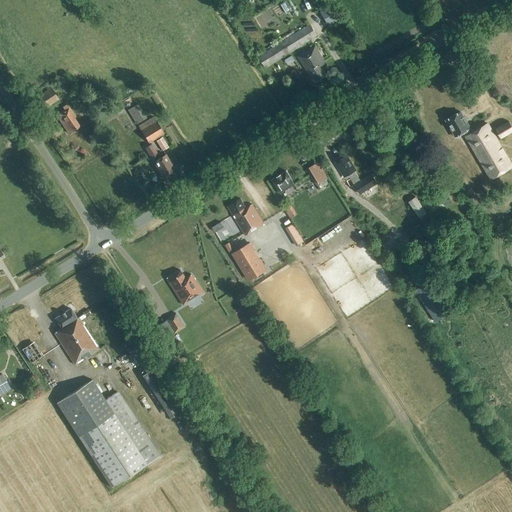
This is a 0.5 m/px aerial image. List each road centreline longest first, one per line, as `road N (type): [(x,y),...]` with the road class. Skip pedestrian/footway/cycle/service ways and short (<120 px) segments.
road 1 (tertiary): [(100,241),(502,0)]
road 2 (track): [(100,241),(281,511)]
road 3 (unclassified): [(100,241),(0,85)]
road 4 (tertiary): [(0,308),(100,241)]
